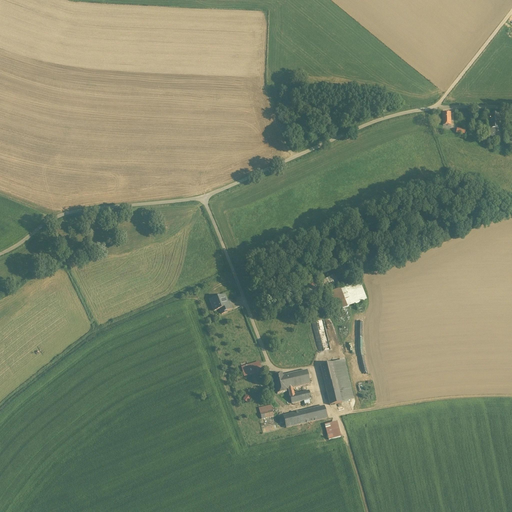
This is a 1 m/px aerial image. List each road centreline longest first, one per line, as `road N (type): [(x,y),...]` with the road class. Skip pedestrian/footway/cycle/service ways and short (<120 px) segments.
road 1 (unclassified): [(0,253),(52,218),(203,198),(382,119),(435,108),(511,107)]
road 2 (track): [(511,395),(336,413)]
road 3 (track): [(435,108),(511,10)]
